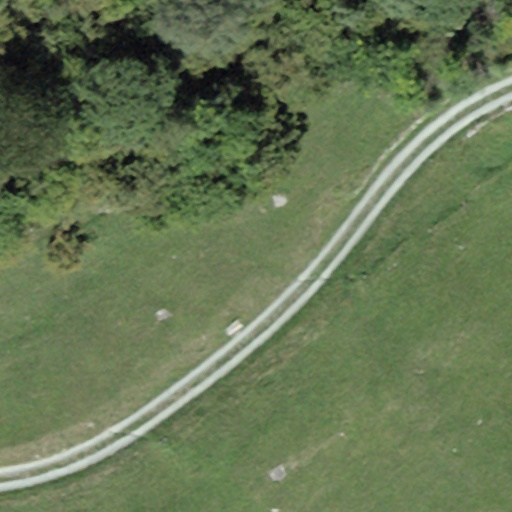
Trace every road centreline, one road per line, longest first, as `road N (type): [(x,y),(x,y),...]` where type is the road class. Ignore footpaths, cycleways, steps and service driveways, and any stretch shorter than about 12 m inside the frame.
road 1 (track): [(365,217),(228,362),(108,442),(14,481),(0,479)]
road 2 (track): [(511,78),(365,217)]
